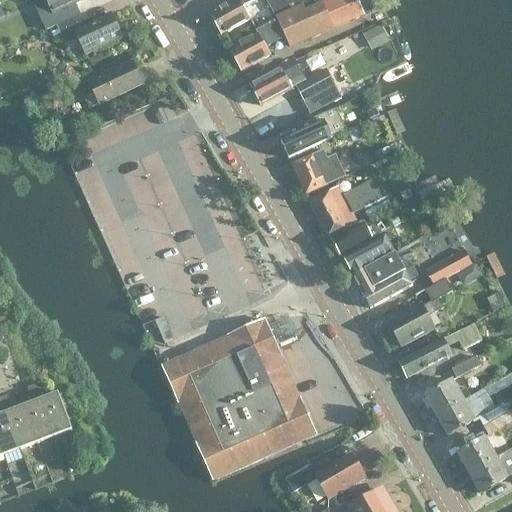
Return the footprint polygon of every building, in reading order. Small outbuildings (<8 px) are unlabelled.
[(76,5),(86,0),(60,0),(64,9),(52,15),(57,27),(81,16),(76,5)] [(250,20),(244,8),(258,1),(257,0),(238,0),(239,0),(238,0),(237,0),(211,15),(223,36),(250,20)] [(359,19),(350,0),(336,0),(324,5),(335,29),(359,19)] [(266,47),(287,37),(293,48),(335,29),(324,5),(323,2),(306,10),(303,5),(276,17),(277,19),(256,30),(259,35),(231,51),(243,72),(271,56),(266,47)] [(122,38),(111,15),(86,27),(81,16),(57,27),(63,39),(76,33),(86,55),(122,38)] [(373,49),(387,41),(380,27),(366,35),(373,49)] [(292,90),(296,88),(310,115),(329,105),(323,94),(336,87),(327,71),(306,82),(295,62),(251,86),(262,107),(292,92),(292,90)] [(92,109),(144,84),(134,63),(89,84),(94,95),(87,98),(92,109)] [(369,121),(377,117),(373,109),(365,113),(369,121)] [(347,132),(336,110),(288,130),(292,137),(281,143),(289,160),(347,132)] [(385,133),(378,119),(364,126),(370,140),(385,133)] [(366,137),(361,125),(349,131),(355,142),(366,137)] [(338,182),(324,151),(292,165),(306,196),(338,182)] [(318,221),(377,189),(372,181),(344,196),(339,186),(309,203),(318,221)] [(353,214),(387,197),(382,187),(377,189),(318,221),(328,239),(358,224),(353,214)] [(410,232),(406,223),(405,222),(401,223),(394,228),(400,238),(410,232)] [(341,256),(374,240),(365,225),(333,241),(341,256)] [(353,277),(395,254),(386,237),(373,244),(373,243),(343,260),(353,277)] [(455,275),(473,265),(465,250),(426,271),(434,286),(446,280),(455,275)] [(413,286),(411,282),(418,277),(409,260),(401,265),(395,254),(353,277),(370,310),(413,286)] [(428,318),(444,309),(439,300),(453,292),(446,280),(434,286),(425,291),(431,303),(423,307),(422,306),(388,324),(391,329),(388,333),(394,344),(399,344),(401,348),(435,330),(428,318)] [(316,436),(265,321),(162,366),(213,481),(316,436)] [(452,356),(448,347),(460,341),(464,351),(482,342),(474,325),(399,363),(408,379),(452,356)] [(456,380),(481,367),(477,358),(452,371),(456,380)] [(492,393),(511,382),(511,374),(488,386),(492,393)] [(436,417),(471,397),(467,389),(459,393),(452,381),(425,397),(436,417)] [(45,391),(42,383),(35,386),(38,394),(45,391)] [(38,394),(35,386),(28,389),(31,396),(38,394)] [(72,431),(58,394),(40,401),(54,438),(72,431)] [(11,404),(8,396),(1,399),(4,407),(11,404)] [(475,421),(469,409),(476,405),(471,397),(436,417),(448,437),(475,421)] [(54,438),(40,401),(24,408),(37,444),(54,438)] [(484,428),(511,411),(511,401),(504,406),(503,404),(479,418),(484,428)] [(37,444),(24,408),(7,414),(21,451),(37,444)] [(511,423),(511,411),(484,428),(489,437),(511,423)] [(21,451),(7,414),(0,416),(0,447),(4,457),(21,451)] [(469,475),(504,454),(499,446),(492,450),(485,439),(457,454),(469,475)] [(511,476),(511,475),(511,468),(504,454),(469,475),(480,494),(511,476)] [(365,479),(351,456),(316,476),(310,466),(286,480),(294,494),(307,486),(317,480),(329,500),(365,479)] [(329,500),(317,480),(307,486),(319,506),(329,500)] [(396,511),(385,492),(371,500),(371,504),(367,506),(363,499),(348,508),(350,511),(396,511)]
